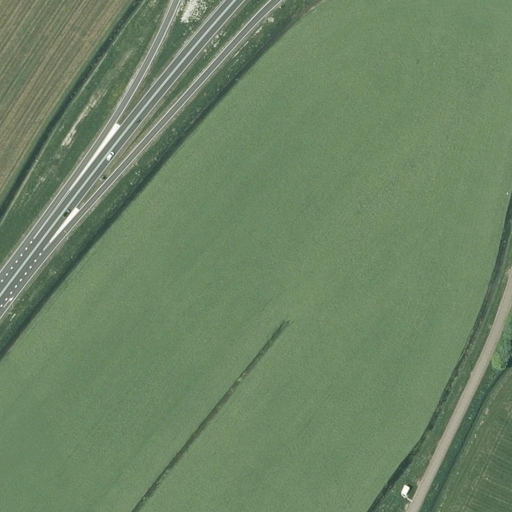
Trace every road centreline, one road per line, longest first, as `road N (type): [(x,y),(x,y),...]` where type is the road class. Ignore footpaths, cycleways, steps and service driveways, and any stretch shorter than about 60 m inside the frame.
road 1 (trunk): [(42,239),(81,212),(276,0)]
road 2 (trunk): [(235,0),(75,195)]
road 3 (tertiary): [(414,511),(511,298)]
road 4 (trunk): [(175,0),(75,195)]
